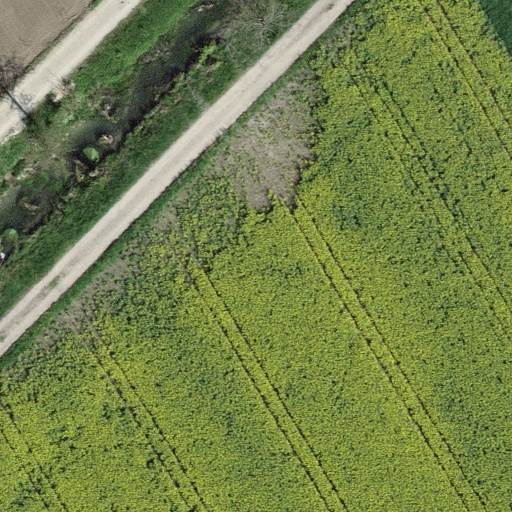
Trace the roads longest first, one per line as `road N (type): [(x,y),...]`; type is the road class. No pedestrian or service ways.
road 1 (track): [(0,364),(364,0)]
road 2 (track): [(124,0),(0,124)]
